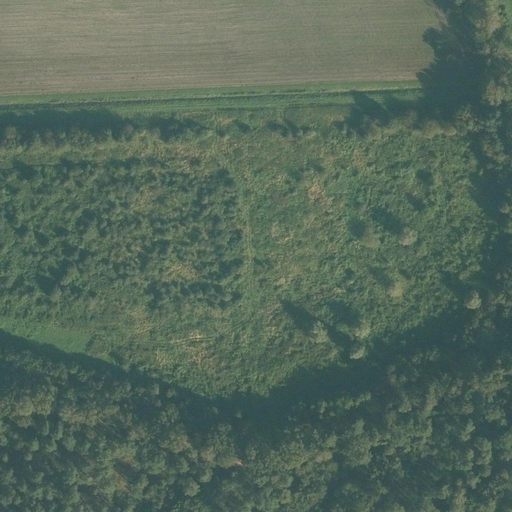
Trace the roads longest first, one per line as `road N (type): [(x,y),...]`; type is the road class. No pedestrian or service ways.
road 1 (track): [(0,400),(258,465),(507,360)]
road 2 (track): [(0,114),(511,94)]
road 3 (track): [(0,169),(157,159),(432,164),(444,143),(444,110),(433,97)]
